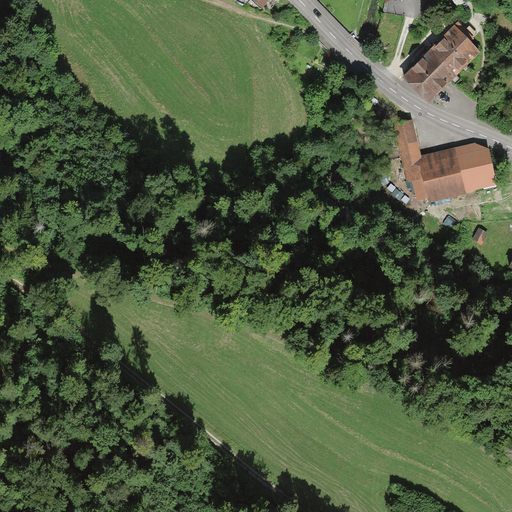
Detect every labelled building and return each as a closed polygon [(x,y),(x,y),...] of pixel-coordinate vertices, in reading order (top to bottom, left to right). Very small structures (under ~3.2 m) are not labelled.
[(235,0),(246,5),(250,0),(252,0),(262,9),(270,0),(235,0)] [(456,28),(403,78),(427,103),(450,82),(480,53),(465,38),(456,28)] [(408,184),(413,183),(423,180),(428,199),(429,204),(467,195),(467,193),(498,186),(489,148),(476,144),(421,158),(412,123),(394,128),(408,184)] [(423,180),(413,183),(418,201),(428,199),(423,180)] [(477,228),(473,239),(480,242),(485,231),(477,228)]
